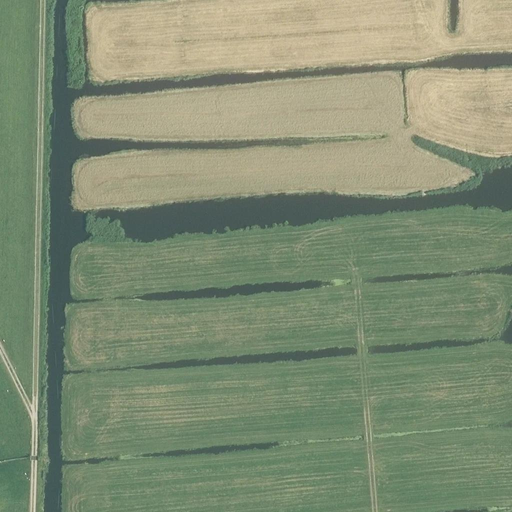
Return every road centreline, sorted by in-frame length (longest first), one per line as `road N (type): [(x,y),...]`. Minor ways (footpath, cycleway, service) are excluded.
road 1 (track): [(33,511),(42,0)]
road 2 (track): [(374,511),(356,269)]
road 3 (track): [(511,37),(432,43),(414,0)]
